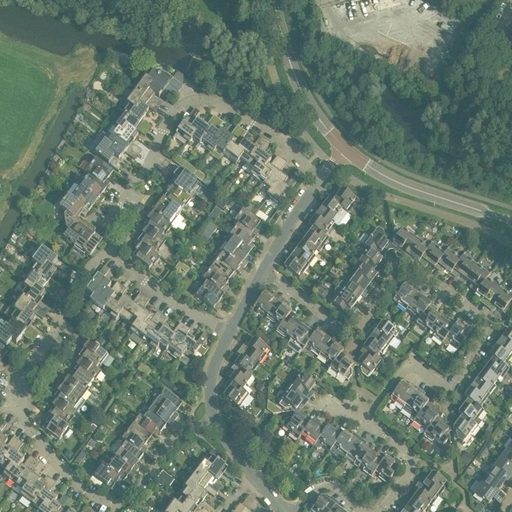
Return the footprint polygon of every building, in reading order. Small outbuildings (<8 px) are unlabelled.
[(154,75),(148,71),(143,77),(149,82),(153,85),(149,90),(159,98),(161,95),(164,98),(168,92),(175,98),(182,89),(162,74),(156,74),(154,75)] [(159,99),(159,98),(149,90),(153,85),(149,82),(143,77),(135,89),(134,90),(144,98),(159,109),(163,105),(152,97),(154,95),(159,99)] [(156,114),(159,109),(144,98),(134,90),(133,91),(124,103),(134,110),(138,105),(148,113),(148,112),(144,109),(146,106),(156,114)] [(146,115),(148,113),(138,105),(134,110),(124,103),(128,106),(124,112),(123,114),(149,133),(152,128),(142,121),(146,115)] [(191,130),(199,121),(198,120),(194,125),(192,123),(200,113),(195,109),(172,140),(174,141),(177,136),(188,144),(188,145),(196,135),(191,130)] [(145,137),(149,133),(123,114),(122,115),(114,126),(124,134),(128,129),(138,136),(133,132),(135,130),(145,137)] [(199,145),(218,120),(214,117),(207,126),(199,121),(191,130),(196,135),(188,145),(189,145),(192,140),(198,144),(199,145)] [(215,141),(222,131),(219,129),(223,124),(218,120),(199,145),(200,146),(210,153),(212,155),(220,145),(215,141)] [(109,132),(107,135),(110,137),(112,138),(113,137),(130,150),(139,156),(142,152),(132,144),(136,139),(138,136),(128,129),(124,134),(114,126),(109,132)] [(210,153),(209,155),(217,161),(219,160),(218,159),(220,157),(222,155),(223,156),(242,130),(237,127),(235,129),(229,137),(222,131),(215,141),(220,145),(212,155),(210,153)] [(238,151),(245,141),(241,145),(239,144),(246,134),(242,130),(223,156),(224,157),(233,163),(235,165),(243,155),(238,151)] [(103,140),(103,141),(113,148),(109,154),(119,161),(121,158),(125,153),(135,161),(139,156),(130,150),(113,137),(112,138),(110,137),(107,135),(103,140)] [(243,155),(235,165),(236,165),(240,161),(245,165),(243,167),(246,169),(248,167),(247,166),(266,141),(261,137),(253,147),(248,143),(245,141),(238,151),(243,155)] [(96,140),(88,150),(118,173),(122,168),(112,160),(113,158),(118,162),(119,161),(109,154),(113,148),(103,141),(101,143),(96,140)] [(266,141),(247,166),(248,167),(254,172),(258,166),(264,170),(271,161),(263,154),(270,144),(266,141)] [(182,168),(186,162),(176,155),(172,161),(182,168)] [(263,185),(282,160),(278,157),(270,167),(268,165),(271,161),(264,170),(258,166),(254,172),(250,176),(253,178),(262,185),(263,185)] [(85,174),(106,190),(110,184),(106,181),(113,172),(96,159),(93,164),(91,162),(83,172),(85,174)] [(280,189),(287,180),(280,174),(287,164),(282,160),(263,185),(264,186),(270,191),(267,195),(267,196),(275,185),(280,189)] [(52,161),(49,168),(52,170),(54,169),(56,171),(58,169),(57,167),(58,166),(52,161)] [(168,184),(191,201),(186,197),(188,193),(190,194),(198,184),(175,167),(171,173),(175,175),(168,184)] [(84,181),(79,187),(88,194),(101,204),(105,199),(103,197),(101,196),(106,190),(85,174),(81,179),(84,181)] [(275,185),(267,196),(280,205),(299,180),(294,176),(290,182),(287,180),(280,189),(275,185)] [(66,195),(66,196),(84,209),(88,213),(93,207),(97,209),(101,204),(88,194),(79,187),(75,184),(66,195)] [(185,209),(191,201),(168,184),(164,190),(168,192),(164,198),(175,207),(181,211),(184,207),(185,209)] [(218,187),(214,192),(220,197),(224,192),(218,187)] [(347,215),(355,205),(352,203),(355,200),(342,190),(332,203),(347,215)] [(64,216),(64,223),(78,221),(78,219),(81,215),(84,218),(88,213),(84,209),(66,196),(61,203),(63,204),(59,209),(66,214),(64,216)] [(181,211),(175,207),(164,198),(157,208),(153,205),(149,210),(171,227),(172,227),(175,230),(183,220),(177,216),(181,211)] [(322,216),(334,225),(338,228),(347,215),(332,203),(328,200),(322,209),(318,213),(322,216)] [(253,206),(249,212),(255,216),(259,211),(253,206)] [(242,209),(233,221),(242,228),(255,238),(259,232),(256,230),(260,223),(242,209)] [(166,234),(171,227),(149,210),(145,216),(149,219),(144,225),(167,242),(167,241),(161,237),(164,233),(166,234)] [(309,226),(328,241),(329,240),(322,236),(325,232),(328,233),(334,225),(322,216),(318,213),(315,218),(309,226)] [(78,243),(91,226),(85,222),(83,226),(78,223),(78,221),(64,223),(65,229),(68,231),(63,238),(68,241),(67,243),(74,248),(78,243)] [(224,233),(228,235),(251,252),(254,247),(251,244),(255,238),(242,228),(233,221),(238,226),(235,230),(234,228),(232,230),(228,227),(224,233)] [(159,252),(167,242),(144,225),(140,230),(144,233),(137,242),(160,259),(154,254),(157,251),(159,252)] [(78,243),(74,248),(84,256),(86,254),(90,257),(102,240),(93,234),(96,230),(91,226),(78,243)] [(303,242),(316,252),(320,248),(322,249),(328,241),(309,226),(308,226),(313,229),(309,234),(303,242)] [(405,254),(417,238),(408,232),(406,234),(397,228),(393,233),(394,238),(393,239),(394,240),(392,244),(401,250),(404,246),(408,250),(405,254)] [(208,232),(203,229),(199,235),(203,238),(208,232)] [(358,243),(362,246),(374,254),(377,250),(381,253),(388,244),(384,241),(385,240),(384,240),(384,235),(378,230),(371,239),(368,238),(364,235),(358,243)] [(244,262),(251,252),(228,235),(228,236),(233,240),(230,244),(229,243),(221,252),(244,269),(247,264),(244,262)] [(417,238),(405,254),(418,263),(427,250),(431,246),(427,243),(425,245),(417,238)] [(154,266),(160,259),(137,242),(133,247),(137,250),(132,257),(149,269),(152,265),(154,266)] [(293,255),(309,267),(315,258),(313,256),(316,252),(303,242),(297,250),(293,255)] [(346,245),(342,242),(338,247),(343,251),(346,245)] [(426,263),(434,269),(448,250),(448,249),(444,246),(442,246),(440,249),(433,243),(433,244),(432,244),(431,246),(427,250),(418,263),(423,267),(426,263)] [(40,251),(32,261),(42,269),(46,264),(56,272),(56,271),(54,270),(52,268),(52,267),(53,266),(63,273),(67,268),(42,249),(37,245),(36,247),(40,251)] [(363,253),(357,262),(372,273),(382,261),(374,254),(362,246),(368,251),(365,255),(363,253)] [(449,250),(448,250),(434,269),(438,265),(450,275),(465,255),(461,252),(457,253),(456,254),(450,249),(449,250)] [(240,275),(244,269),(221,252),(214,263),(215,264),(212,268),(229,281),(236,272),(240,275)] [(284,268),(297,278),(300,274),(303,275),(309,267),(293,255),(284,268)] [(466,281),(476,267),(472,264),(474,262),(465,255),(450,275),(451,275),(454,271),(466,281)] [(54,274),(56,272),(46,264),(42,269),(32,261),(31,262),(36,266),(32,271),(31,273),(57,292),(60,287),(50,279),(54,274)] [(180,262),(173,271),(178,274),(184,266),(180,262)] [(366,289),(376,276),(372,273),(357,262),(356,262),(362,267),(360,271),(357,269),(351,278),(360,285),(362,287),(366,289)] [(105,267),(86,292),(87,293),(90,296),(93,298),(97,293),(102,297),(110,287),(102,281),(102,280),(110,271),(105,267)] [(483,285),(491,274),(482,268),(480,270),(476,267),(466,281),(479,290),(476,294),(483,285)] [(224,287),(229,281),(212,268),(209,272),(207,271),(202,278),(224,295),(228,290),(224,287)] [(30,274),(22,285),(32,293),(35,288),(45,295),(47,292),(53,297),(57,292),(31,273),(30,274)] [(331,283),(335,277),(330,273),(326,279),(331,283)] [(489,304),(500,288),(492,282),(490,284),(486,281),(491,275),(491,274),(483,285),(476,294),(484,300),(489,304)] [(217,305),(224,295),(202,278),(201,279),(207,283),(204,287),(202,286),(195,296),(217,313),(221,308),(217,305)] [(341,282),(337,288),(343,293),(356,303),(366,289),(362,287),(360,285),(351,278),(345,285),(341,282)] [(102,312),(121,287),(117,283),(109,293),(107,292),(110,287),(102,297),(97,293),(93,298),(90,303),(92,304),(101,311),(102,312)] [(44,298),(45,295),(35,288),(32,293),(22,285),(21,286),(26,289),(22,295),(21,296),(46,315),(50,311),(39,304),(44,298)] [(397,305),(406,311),(415,300),(418,296),(404,286),(393,302),(397,305)] [(117,308),(125,298),(124,297),(121,302),(119,300),(126,290),(121,287),(102,312),(104,313),(113,320),(115,322),(123,312),(117,308)] [(329,302),(347,315),(356,303),(343,293),(337,288),(335,291),(335,295),(329,302)] [(500,288),(489,304),(493,307),(499,311),(502,313),(504,311),(511,300),(511,296),(509,295),(500,288)] [(257,312),(266,319),(278,303),(265,293),(255,306),(259,310),(257,312)] [(126,323),(145,297),(140,294),(133,304),(125,298),(117,308),(123,312),(115,322),(119,317),(125,322),(126,323)] [(43,320),(46,315),(21,296),(20,298),(11,309),(21,316),(25,312),(35,319),(36,319),(31,315),(32,313),(43,320)] [(416,325),(431,305),(418,296),(415,300),(406,311),(414,318),(419,321),(415,325),(416,325)] [(145,297),(126,323),(127,324),(133,328),(137,323),(143,327),(150,317),(142,311),(150,301),(145,297)] [(276,333),(277,333),(291,313),(278,303),(266,319),(276,326),(278,323),(281,326),(276,333)] [(430,332),(431,333),(441,319),(433,313),(436,309),(431,305),(416,325),(425,332),(428,335),(430,332)] [(4,315),(10,320),(36,339),(39,334),(29,327),(35,319),(25,312),(21,316),(11,309),(9,308),(4,315)] [(132,334),(141,341),(143,342),(161,316),(157,313),(155,316),(152,314),(150,317),(143,327),(137,323),(133,328),(130,332),(132,334)] [(286,336),(291,340),(301,327),(289,318),(292,314),(291,313),(277,333),(285,339),(286,336)] [(163,342),(158,338),(162,332),(159,330),(166,320),(161,316),(143,342),(144,343),(154,351),(156,352),(163,342)] [(74,318),(70,323),(75,327),(79,322),(74,318)] [(456,324),(453,329),(441,319),(431,333),(435,336),(433,338),(442,345),(457,325),(456,324)] [(10,320),(5,327),(10,331),(6,337),(16,344),(22,336),(32,344),(36,339),(10,320)] [(1,323),(0,324),(0,343),(16,356),(19,351),(10,343),(11,342),(16,345),(16,344),(6,337),(10,331),(5,327),(1,323)] [(165,352),(166,353),(185,327),(180,323),(173,334),(165,328),(162,332),(158,338),(163,342),(156,352),(159,347),(165,352)] [(378,329),(373,336),(388,348),(398,334),(392,330),(383,323),(378,329)] [(449,346),(457,352),(470,335),(457,325),(442,345),(445,347),(449,346)] [(185,327),(166,353),(167,353),(179,362),(182,357),(186,352),(181,348),(188,338),(186,336),(190,330),(185,327)] [(302,352),(317,332),(314,336),(301,327),(291,340),(289,343),(289,342),(286,346),(299,355),(302,352)] [(499,343),(511,353),(511,332),(509,330),(499,343)] [(309,352),(318,358),(330,342),(317,332),(302,352),(303,353),(307,346),(311,349),(309,352)] [(188,338),(181,348),(186,352),(182,357),(190,363),(197,354),(203,358),(209,350),(203,345),(209,338),(204,334),(196,344),(188,338)] [(363,349),(376,359),(379,355),(382,357),(388,348),(373,336),(363,349)] [(101,346),(105,341),(100,337),(96,342),(101,346)] [(78,357),(101,374),(95,369),(98,365),(100,367),(108,356),(85,339),(81,345),(85,348),(78,357)] [(248,356),(260,364),(266,356),(264,354),(267,349),(254,340),(248,349),(252,352),(248,356)] [(328,371),(328,372),(343,352),(334,345),(331,349),(327,346),(330,342),(318,358),(327,365),(329,362),(332,365),(328,371)] [(508,363),(511,357),(511,353),(499,343),(489,356),(508,371),(509,370),(502,366),(506,362),(508,363)] [(364,357),(357,365),(361,368),(360,370),(360,371),(362,375),(367,379),(374,370),(376,372),(383,363),(376,359),(363,349),(371,355),(368,359),(364,357)] [(352,376),(351,372),(352,371),(350,370),(353,366),(340,356),(343,352),(328,372),(337,378),(339,376),(348,382),(352,376)] [(241,357),(235,366),(254,380),(250,377),(260,364),(248,356),(245,360),(242,358),(241,357)] [(502,380),(508,371),(489,356),(482,365),(486,368),(483,372),(497,382),(500,378),(502,380)] [(95,381),(101,374),(78,357),(74,362),(78,365),(74,371),(91,384),(94,380),(95,381)] [(137,371),(147,378),(151,372),(141,365),(137,371)] [(247,389),(254,380),(235,366),(234,366),(242,372),(239,376),(235,373),(229,382),(248,396),(249,396),(242,391),(245,388),(247,389)] [(87,388),(91,384),(74,371),(67,380),(63,378),(59,383),(81,400),(89,390),(87,388)] [(493,387),(497,382),(483,372),(474,385),(489,397),(496,388),(493,387)] [(289,387),(301,395),(304,391),(308,394),(315,385),(302,375),(298,380),(296,378),(289,387)] [(232,385),(223,398),(225,400),(236,408),(238,410),(248,396),(229,382),(228,382),(232,385)] [(77,414),(85,403),(81,400),(59,383),(55,388),(59,391),(54,397),(77,414)] [(395,402),(403,409),(415,393),(402,384),(392,397),(396,400),(395,402)] [(262,393),(265,388),(259,385),(256,389),(262,393)] [(482,406),(489,397),(474,385),(472,388),(464,398),(484,413),(484,412),(478,408),(480,404),(482,406)] [(178,395),(181,390),(177,387),(173,392),(178,395)] [(298,400),(301,395),(289,387),(283,395),(285,397),(278,406),(284,410),(289,410),(290,410),(291,409),(295,412),(302,403),(298,400)] [(152,405),(175,422),(179,417),(175,414),(182,405),(165,392),(162,397),(160,395),(152,405)] [(413,422),(414,423),(428,403),(419,397),(415,393),(403,409),(402,411),(415,420),(413,422)] [(69,424),(77,414),(54,397),(50,403),(54,406),(47,415),(69,432),(64,427),(67,423),(69,424)] [(482,423),(478,420),(484,413),(464,398),(468,401),(465,406),(458,414),(478,429),(482,423)] [(423,436),(438,417),(430,410),(427,414),(423,411),(428,403),(414,423),(422,429),(423,427),(424,427),(428,430),(423,436)] [(171,427),(175,422),(152,405),(145,415),(147,417),(144,420),(138,416),(138,417),(160,433),(167,424),(171,427)] [(267,406),(267,410),(273,415),(282,413),(272,406),(267,406)] [(472,438),(478,429),(458,414),(462,417),(459,422),(452,430),(456,433),(455,435),(456,436),(456,440),(462,445),(469,436),(472,438)] [(64,439),(69,432),(47,415),(43,420),(47,423),(42,429),(59,442),(62,438),(64,439)] [(259,420),(258,420),(252,415),(249,419),(256,423),(259,420)] [(288,435),(297,442),(301,435),(306,430),(302,426),(304,422),(296,416),(293,420),(291,419),(285,421),(281,426),(290,433),(288,435)] [(156,438),(160,433),(138,417),(133,424),(134,426),(131,430),(148,442),(153,436),(156,438)] [(438,417),(423,436),(432,443),(434,441),(442,447),(447,441),(447,437),(448,436),(446,435),(448,431),(439,424),(436,428),(432,425),(438,417)] [(306,430),(301,435),(306,439),(304,441),(313,447),(322,435),(318,432),(321,428),(312,422),(306,430)] [(88,431),(93,434),(97,428),(93,425),(88,431)] [(322,435),(313,447),(316,449),(320,449),(322,447),(329,453),(340,437),(328,427),(322,435)] [(494,430),(489,427),(484,433),(489,437),(494,430)] [(143,448),(148,442),(131,430),(128,434),(126,432),(121,440),(143,456),(147,451),(143,448)] [(342,462),(345,458),(357,443),(344,433),(340,437),(329,453),(342,462)] [(0,465),(18,441),(14,438),(6,448),(4,446),(7,441),(0,450),(0,465)] [(96,444),(91,440),(88,445),(93,449),(96,444)] [(136,465),(143,456),(121,440),(126,444),(123,448),(121,447),(114,457),(136,474),(140,468),(136,465)] [(16,471),(23,461),(16,455),(23,445),(18,441),(0,465),(0,467),(1,468),(6,472),(2,477),(3,477),(10,467),(16,471)] [(259,442),(255,447),(261,452),(265,447),(259,442)] [(355,463),(360,466),(370,453),(357,443),(345,458),(354,465),(355,463)] [(507,452),(501,460),(511,468),(511,455),(507,451),(507,452)] [(208,475),(218,482),(224,474),(234,482),(237,477),(215,461),(219,456),(212,452),(209,456),(212,458),(207,465),(202,462),(212,469),(208,475)] [(82,453),(75,462),(79,465),(86,456),(82,453)] [(362,471),(371,478),(386,458),(385,458),(382,462),(370,453),(360,466),(364,469),(362,471)] [(466,467),(473,458),(466,453),(459,462),(466,467)] [(16,486),(34,461),(30,457),(23,467),(20,466),(24,461),(23,461),(16,471),(10,467),(3,477),(5,479),(14,485),(16,486)] [(132,479),(136,474),(114,457),(108,465),(110,466),(107,470),(101,465),(101,466),(123,482),(128,476),(132,479)] [(386,458),(371,478),(375,473),(376,472),(380,475),(379,476),(378,477),(387,484),(389,482),(396,472),(399,468),(394,465),(386,458)] [(511,468),(501,460),(494,469),(511,481),(511,475),(511,473),(511,468)] [(33,491),(40,480),(32,474),(39,464),(34,461),(16,486),(17,487),(23,491),(19,496),(27,486),(33,491)] [(217,483),(218,482),(208,475),(212,469),(202,462),(193,473),(192,475),(218,494),(221,489),(211,481),(213,479),(217,483)] [(120,488),(123,482),(101,466),(93,477),(111,491),(116,485),(120,488)] [(494,469),(488,477),(502,487),(505,483),(511,487),(511,481),(494,469)] [(168,477),(162,472),(157,478),(163,483),(168,477)] [(423,487),(438,498),(445,490),(443,488),(446,483),(433,473),(426,482),(423,487)] [(214,498),(218,494),(192,475),(191,476),(183,487),(193,495),(197,489),(207,497),(202,493),(204,491),(214,498)] [(32,506),(51,480),(47,477),(43,482),(40,480),(33,491),(27,486),(19,496),(22,498),(31,505),(32,506)] [(481,486),(502,501),(505,497),(498,492),(502,487),(488,477),(486,480),(481,486)] [(49,510),(56,500),(49,494),(56,484),(51,480),(32,506),(34,507),(39,511),(38,511),(39,511),(44,506),(49,510)] [(475,482),(469,491),(488,505),(492,500),(499,505),(502,501),(481,486),(475,482)] [(205,499),(207,497),(197,489),(193,495),(183,487),(182,488),(187,491),(183,497),(182,498),(200,511),(210,511),(201,505),(205,499)] [(413,500),(426,510),(430,505),(432,507),(438,498),(423,487),(420,491),(413,500)] [(151,497),(146,493),(142,498),(147,502),(151,497)] [(58,511),(68,500),(63,496),(56,506),(53,505),(57,500),(56,500),(49,510),(44,506),(39,511),(58,511)] [(312,510),(310,511),(330,511),(334,507),(327,502),(321,497),(321,498),(319,496),(311,503),(315,506),(312,510)] [(200,511),(182,498),(181,499),(176,505),(172,501),(172,502),(182,509),(179,511),(200,511)] [(70,511),(71,511),(69,511),(66,511),(72,503),(68,500),(58,511),(70,511)] [(403,511),(424,511),(426,510),(413,500),(407,508),(403,511)] [(179,511),(182,509),(172,502),(164,511),(179,511)]
